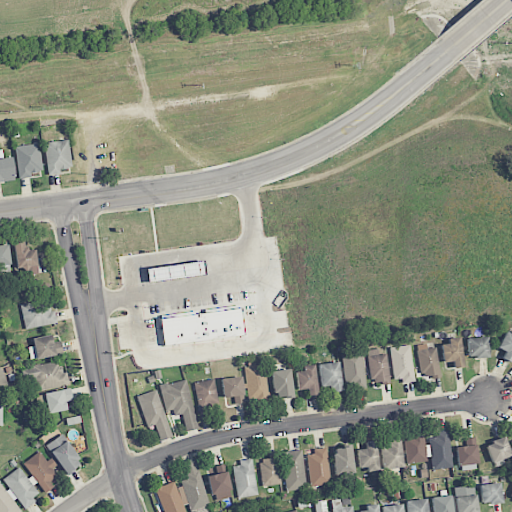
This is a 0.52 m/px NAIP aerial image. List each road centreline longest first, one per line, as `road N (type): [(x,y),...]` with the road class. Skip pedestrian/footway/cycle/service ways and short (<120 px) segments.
road 1 (tertiary): [(0,210),(241,178),(351,128),(449,50)]
road 2 (residential): [(485,400),(206,442),(143,465),(66,511)]
road 3 (residential): [(137,511),(117,456),(88,305)]
